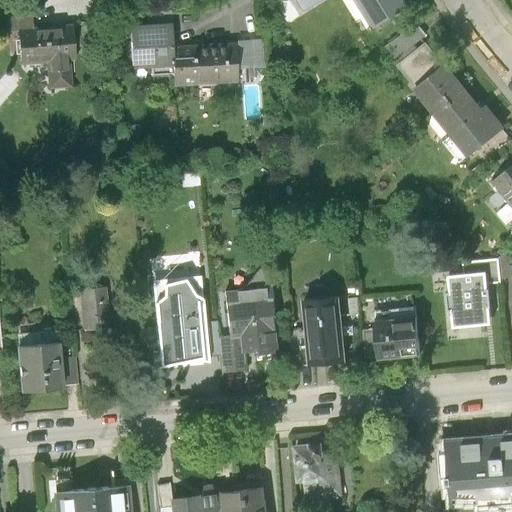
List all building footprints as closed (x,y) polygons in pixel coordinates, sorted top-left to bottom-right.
[(404,0),(360,0),(376,27),(409,8),(404,0)] [(82,22),(83,51),(98,50),(96,22),(82,22)] [(386,48),(395,59),(427,35),(418,25),(386,48)] [(176,27),(143,27),(143,42),(176,42),(176,27)] [(72,29),(19,32),(21,62),(48,61),(49,88),(71,86),(69,60),(74,60),(72,29)] [(428,43),(398,67),(417,90),(447,67),(428,43)] [(261,44),(245,44),(245,65),(261,65),(261,44)] [(234,47),(174,48),(175,84),(235,83),(234,47)] [(466,90),(447,67),(417,90),(435,114),(466,90)] [(264,81),(253,82),(254,100),(264,100),(264,81)] [(483,112),(466,90),(435,114),(471,158),(506,130),(489,107),(483,112)] [(511,167),(494,182),(511,203),(511,167)] [(511,250),(501,258),(502,261),(503,279),(511,277),(511,250)] [(451,276),(455,328),(493,327),(490,286),(503,286),(503,279),(502,261),(462,263),(463,275),(451,276)] [(204,358),(197,277),(151,281),(158,362),(204,358)] [(106,290),(70,292),(73,331),(109,328),(106,290)] [(276,291),(228,295),(231,338),(246,337),(247,354),(280,351),(276,291)] [(339,299),(307,302),(310,334),(313,365),(344,362),(339,299)] [(377,312),(378,330),(381,357),(421,353),(417,309),(377,312)] [(293,367),(313,365),(310,334),(301,335),(301,330),(290,331),(293,367)] [(378,330),(362,331),(365,358),(381,357),(378,330)] [(246,337),(231,338),(220,339),(222,373),(249,371),(247,354),(246,337)] [(18,348),(22,392),(62,388),(59,360),(58,344),(18,348)] [(74,358),(59,360),(62,388),(77,386),(74,358)] [(511,432),(443,437),(447,501),(511,495),(511,432)] [(323,445),(295,448),(299,483),(307,482),(309,500),(343,496),(339,455),(325,457),(323,445)] [(171,511),(171,501),(169,483),(156,484),(159,511),(171,511)] [(129,511),(127,485),(55,491),(57,511),(129,511)] [(267,511),(265,490),(223,495),(225,511),(267,511)] [(225,511),(223,495),(171,501),(171,511),(225,511)] [(372,511),(372,503),(349,505),(349,511),(372,511)]
